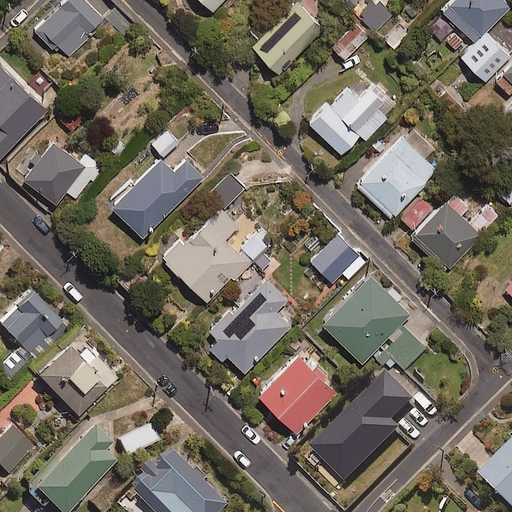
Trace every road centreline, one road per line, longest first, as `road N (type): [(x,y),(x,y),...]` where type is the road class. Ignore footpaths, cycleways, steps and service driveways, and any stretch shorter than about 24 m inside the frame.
road 1 (residential): [(507,369),(135,0)]
road 2 (residential): [(307,511),(0,201)]
road 3 (residential): [(366,511),(507,369)]
